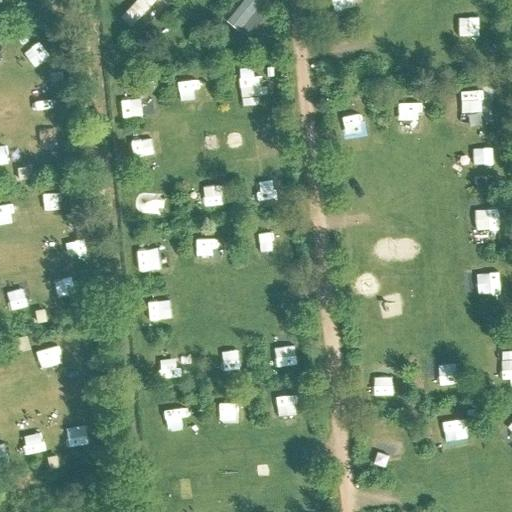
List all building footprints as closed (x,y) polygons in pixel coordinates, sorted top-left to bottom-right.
[(107,0),(87,22),(99,32),(128,1),(126,0),(107,0)] [(173,0),(161,0),(171,10),(177,4),(173,0)] [(215,0),(195,27),(207,37),(233,3),(229,0),(215,0)] [(51,83),(64,81),(63,71),(50,72),(51,83)] [(187,264),(186,246),(162,247),(163,265),(187,264)] [(38,324),(47,322),(45,309),(36,311),(38,324)] [(364,403),(364,380),(339,380),(338,403),(364,403)] [(186,408),(187,429),(205,429),(204,407),(186,408)] [(476,435),(484,455),(503,447),(495,428),(476,435)] [(431,450),(427,430),(407,434),(411,454),(431,450)]
